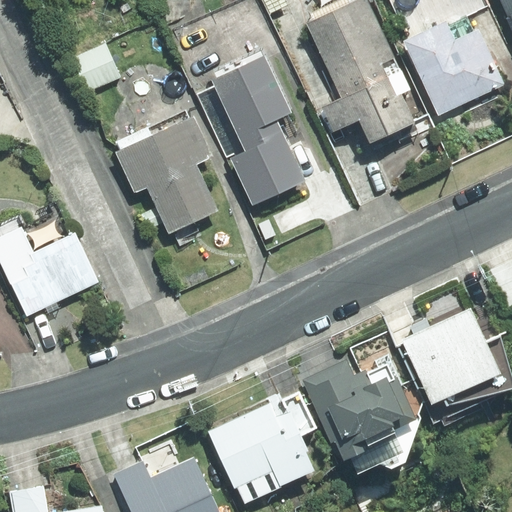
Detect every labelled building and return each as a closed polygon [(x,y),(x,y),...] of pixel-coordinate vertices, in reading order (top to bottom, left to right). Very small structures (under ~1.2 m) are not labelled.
[(262,0),(270,13),(286,4),(284,0),(262,0)] [(511,0),(497,0),(511,32),(511,0)] [(351,103),(329,114),(341,138),(366,126),(384,163),(426,142),(420,130),(424,128),(410,100),(418,95),(409,75),(396,81),(390,70),(403,63),(374,2),(316,31),(351,103)] [(441,20),(401,40),(437,115),(500,84),(474,29),(451,41),(441,20)] [(101,44),(68,58),(83,92),(116,78),(101,44)] [(274,119),(288,112),(261,54),(208,79),(242,153),(228,159),(249,206),(303,180),(274,119)] [(194,165),(209,158),(190,116),(112,153),(132,194),(144,188),(165,234),(216,211),(194,165)] [(0,237),(0,252),(30,315),(102,281),(79,232),(38,251),(25,225),(0,237)] [(468,306),(392,340),(411,382),(417,380),(427,403),(442,397),(449,412),(511,383),(499,334),(483,340),(468,306)] [(315,413),(327,443),(332,442),(340,460),(370,447),(364,435),(388,424),(390,429),(414,419),(396,379),(384,385),(382,379),(368,385),(363,371),(352,376),(346,361),(300,380),(304,389),(315,413)] [(280,400),(285,413),(272,418),(267,404),(205,430),(231,489),(234,488),(241,504),(277,489),(276,486),(313,470),(298,436),(313,429),(308,417),(315,413),(304,389),(280,400)] [(198,511),(214,504),(196,469),(154,490),(140,462),(113,475),(132,511),(198,511)] [(50,511),(47,485),(13,490),(15,511),(106,511),(106,506),(60,511),(50,511)]
